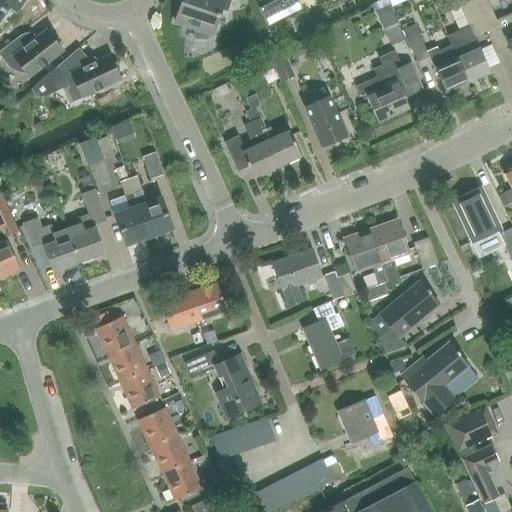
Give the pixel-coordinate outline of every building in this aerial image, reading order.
[(0,0),(0,19),(10,5),(15,9),(18,8),(23,0),(0,0)] [(182,0),(175,22),(195,29),(194,35),(208,36),(209,34),(212,35),(221,8),(226,10),(229,0),(182,0)] [(275,0),(258,9),(267,26),(302,9),(297,0),(287,0),(283,2),(282,0),(275,0)] [(380,0),(372,4),(391,47),(405,40),(386,0),(380,0)] [(473,37),(486,31),(472,0),(461,0),(463,3),(459,5),(473,37)] [(500,26),(497,19),(488,0),(472,0),(486,31),(500,26)] [(446,25),(457,22),(450,1),(439,5),(446,25)] [(511,52),(511,12),(497,19),(500,26),(504,36),(511,52)] [(467,82),(451,46),(439,51),(437,46),(427,51),(416,24),(404,29),(418,62),(430,56),(434,68),(435,68),(445,91),(467,82)] [(52,35),(51,35),(47,30),(29,43),(22,34),(0,50),(0,53),(9,65),(12,68),(15,69),(19,71),(22,72),(26,72),(29,76),(62,50),(58,45),(58,44),(59,42),(58,41),(58,40),(58,39),(57,38),(56,37),(55,37),(54,36),(53,36),(52,35)] [(451,46),(467,82),(490,72),(473,36),(451,46)] [(109,55),(97,61),(89,65),(86,58),(78,48),(32,88),(36,94),(43,95),(66,84),(67,84),(67,85),(68,86),(69,86),(69,87),(70,87),(71,88),(72,88),(72,89),(73,89),(74,90),(75,90),(76,91),(77,91),(78,91),(79,92),(80,92),(82,97),(120,79),(117,72),(118,70),(118,67),(117,64),(115,63),(112,62),(109,55)] [(294,76),(282,50),(270,55),(282,81),(294,76)] [(358,85),(363,98),(368,96),(379,120),(408,108),(404,97),(422,88),(411,63),(402,67),(395,50),(382,56),(385,63),(373,68),(377,77),(358,85)] [(346,136),(329,96),(317,100),(305,106),(323,146),(346,136)] [(261,131),(266,129),(261,118),(252,122),(243,125),(253,148),(245,152),(239,138),(226,143),(238,172),(249,167),(254,178),(277,167),(261,131)] [(261,131),(277,167),(301,157),(290,132),(275,138),(270,127),(266,129),(261,131)] [(78,144),(87,166),(104,159),(95,137),(78,144)] [(152,179),(165,174),(157,152),(144,157),(152,179)] [(130,179),(150,237),(173,229),(162,197),(148,202),(138,176),(130,179)] [(127,244),(150,237),(130,179),(122,182),(127,195),(109,201),(114,214),(117,213),(127,244)] [(511,224),(500,229),(481,187),(453,200),(472,242),(477,252),(490,245),(493,251),(494,250),(496,254),(506,250),(510,260),(511,258),(511,229),(511,228),(511,224)] [(92,213),(96,224),(106,220),(95,188),(81,193),(88,214),(92,213)] [(0,231),(4,240),(7,239),(19,232),(1,193),(0,193),(0,231)] [(106,252),(96,224),(92,213),(88,214),(79,217),(81,223),(67,228),(70,236),(80,261),(106,252)] [(40,228),(42,227),(38,218),(23,222),(31,246),(45,242),(40,228)] [(372,229),(390,281),(399,278),(393,260),(410,254),(398,220),(372,229)] [(70,236),(67,228),(55,232),(53,224),(42,227),(40,228),(45,242),(54,270),(80,261),(70,236)] [(379,285),(390,281),(372,229),(345,238),(357,273),(373,267),(379,285)] [(0,276),(20,267),(7,239),(4,240),(0,231),(0,276)] [(428,236),(413,242),(422,268),(438,263),(428,236)] [(303,301),(297,285),(322,277),(312,249),(274,262),(283,290),(282,290),(287,307),(303,301)] [(344,296),(337,277),(335,270),(324,275),(328,286),(327,287),(328,291),(330,291),(333,300),(344,298),(344,296)] [(337,277),(344,296),(356,292),(349,273),(337,277)] [(399,338),(439,305),(419,281),(379,314),(371,321),(378,339),(391,328),(399,338)] [(217,283),(202,288),(203,291),(190,295),(189,293),(188,293),(198,321),(226,311),(217,283)] [(170,331),(198,321),(188,293),(189,296),(176,300),(175,297),(160,302),(170,331)] [(348,339),(336,344),(331,331),(343,326),(338,313),(336,314),(331,302),(315,309),(320,321),(304,328),(322,368),(343,359),(355,354),(348,339)] [(97,328),(110,322),(105,313),(93,319),(97,328)] [(466,315),(450,324),(457,338),(474,328),(466,315)] [(110,322),(97,328),(95,329),(95,330),(98,329),(103,341),(101,342),(107,356),(135,343),(122,316),(110,322)] [(445,386),(469,366),(449,342),(426,361),(423,358),(401,376),(434,416),(455,399),(445,386)] [(113,369),(120,382),(147,370),(135,343),(107,356),(108,356),(110,355),(116,367),(113,369)] [(200,373),(213,368),(223,388),(213,392),(225,420),(262,404),(240,354),(218,363),(213,351),(184,364),(190,379),(200,375),(200,373)] [(160,397),(147,370),(120,382),(120,383),(122,382),(128,394),(126,395),(132,409),(160,397)] [(372,444),(392,435),(376,396),(340,411),(352,441),(368,435),(372,444)] [(137,420),(137,421),(140,420),(146,432),(143,433),(149,447),(177,434),(164,407),(137,420)] [(485,407),(445,426),(462,460),(484,503),(483,504),(486,511),(500,511),(494,499),(499,496),(484,466),(499,459),(491,445),(477,452),(473,443),(496,432),(485,407)] [(256,421),(264,444),(275,440),(267,417),(256,421)] [(253,448),(264,444),(256,421),(245,425),(253,448)] [(242,452),(253,448),(245,425),(234,429),(242,452)] [(231,456),(242,452),(234,429),(223,432),(231,456)] [(220,460),(231,456),(223,432),(212,436),(220,460)] [(149,447),(150,447),(152,446),(158,458),(155,459),(162,473),(189,461),(177,434),(149,447)] [(311,463),(323,485),(333,480),(322,458),(311,463)] [(170,485),(168,486),(174,500),(202,488),(189,461),(162,473),(162,474),(165,473),(170,485)] [(313,491),(323,485),(311,463),(301,469),(313,491)] [(407,468),(413,479),(422,474),(417,463),(407,468)] [(414,481),(413,479),(407,468),(346,500),(352,511),(432,511),(416,480),(414,481)] [(302,496),(313,491),(301,469),(291,474),(302,496)] [(292,501),(302,496),(291,474),(281,479),(292,501)] [(282,507),(292,501),(281,479),(271,485),(282,507)] [(272,511),(282,507),(271,485),(260,490),(272,511)] [(258,511),(271,511),(272,511),(260,490),(250,495),(258,511)] [(245,511),(258,511),(250,495),(240,501),(245,511)] [(484,511),(478,499),(464,506),(467,511),(484,511)] [(352,511),(346,500),(322,511),(352,511)]
